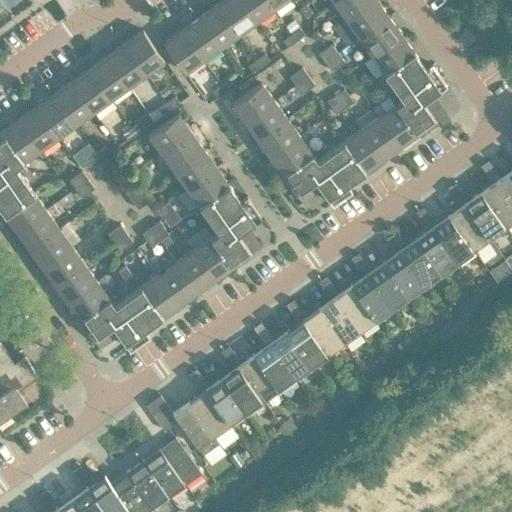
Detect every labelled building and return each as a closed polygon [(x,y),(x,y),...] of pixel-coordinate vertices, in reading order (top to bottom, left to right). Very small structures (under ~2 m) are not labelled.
[(241,0),(219,0),(216,2),(238,32),(255,19),(241,0)] [(267,0),(241,0),(255,19),(273,7),(267,0)] [(333,0),(346,18),(370,0),(333,0)] [(377,0),(370,0),(346,18),(358,36),(388,15),(377,0)] [(216,2),(199,15),(220,45),(238,32),(216,2)] [(299,7),(305,16),(312,11),(306,2),(299,7)] [(199,15),(181,27),(202,57),(220,45),(199,15)] [(388,15),(358,36),(371,54),(401,33),(388,15)] [(304,33),(300,27),(299,27),(294,19),(285,24),(291,33),(296,39),(304,33)] [(181,27),(163,41),(184,70),(202,57),(181,27)] [(142,29),(124,42),(145,71),(164,58),(142,29)] [(283,39),(287,46),(296,39),(291,33),(283,39)] [(401,33),(371,54),(384,71),(413,50),(401,33)] [(124,42),(106,54),(128,84),(145,71),(124,42)] [(331,42),(325,47),(331,56),(337,51),(331,42)] [(331,56),(325,47),(318,52),(324,60),(331,56)] [(413,50),(384,71),(402,97),(395,102),(417,131),(445,111),(431,92),(446,82),(432,63),(426,67),(413,50)] [(337,51),(331,56),(337,64),(344,60),(337,51)] [(265,52),(256,58),(261,64),(269,58),(265,52)] [(106,54),(89,67),(110,97),(128,84),(106,54)] [(331,56),(324,60),(331,69),(337,64),(331,56)] [(247,64),(252,71),(261,64),(256,58),(247,64)] [(302,66),(295,70),(301,79),(308,74),(302,66)] [(89,67),(71,79),(92,109),(110,97),(89,67)] [(301,79),(295,70),(289,75),(295,83),(301,79)] [(308,74),(301,79),(308,88),(314,83),(308,74)] [(229,77),(221,83),(226,90),(234,83),(229,77)] [(71,79),(54,92),(75,122),(92,109),(71,79)] [(308,88),(301,79),(295,83),(301,92),(308,88)] [(231,102),(244,120),(274,99),(261,80),(231,102)] [(217,96),(226,90),(221,83),(212,89),(217,96)] [(344,87),(335,93),(340,100),(348,94),(344,87)] [(54,92),(36,105),(57,135),(75,122),(54,92)] [(340,100),(335,93),(326,99),(331,106),(340,100)] [(175,94),(166,101),(171,107),(179,101),(175,94)] [(353,100),(348,94),(340,100),(344,106),(353,100)] [(274,99),(244,120),(257,138),(286,117),(274,99)] [(340,100),(331,106),(336,112),(344,106),(340,100)] [(162,113),(171,107),(166,101),(157,107),(162,113)] [(417,131),(395,102),(378,115),(399,144),(417,131)] [(36,105),(18,118),(39,147),(57,135),(36,105)] [(148,133),(161,151),(191,130),(178,111),(148,133)] [(399,144),(378,115),(359,127),(381,157),(399,144)] [(286,117),(257,138),(269,155),(299,134),(286,117)] [(18,118),(0,130),(21,160),(39,147),(18,118)] [(139,120),(131,126),(135,132),(144,126),(139,120)] [(135,132),(131,126),(122,132),(127,138),(135,132)] [(381,157),(359,127),(342,140),(363,170),(381,157)] [(0,206),(3,211),(33,190),(15,165),(21,160),(0,130),(0,206)] [(191,130),(161,151),(173,168),(203,147),(191,130)] [(299,134),(269,155),(282,173),(311,151),(299,134)] [(316,158),(311,151),(282,173),(302,201),(321,187),(331,202),(351,188),(346,182),(363,170),(342,140),(316,158)] [(109,151),(104,145),(95,151),(100,158),(109,151)] [(203,147),(173,168),(186,186),(216,165),(203,147)] [(100,158),(95,151),(87,157),(92,164),(100,158)] [(480,164),(486,173),(494,168),(487,158),(480,164)] [(216,165),(186,186),(199,204),(228,182),(216,165)] [(511,167),(511,168),(500,177),(497,179),(511,200),(511,166),(511,167)] [(511,200),(497,179),(500,177),(494,168),(486,173),(493,182),(481,191),(480,189),(480,190),(505,224),(504,223),(511,217),(511,200)] [(88,178),(81,169),(75,174),(81,182),(88,178)] [(81,182),(75,174),(69,178),(75,187),(81,182)] [(94,186),(88,178),(81,182),(87,191),(94,186)] [(144,189),(138,181),(131,186),(137,194),(144,189)] [(81,196),(87,191),(81,182),(75,187),(81,196)] [(240,199),(228,182),(199,204),(217,229),(210,234),(232,264),(260,243),(246,224),(260,214),(247,195),(240,199)] [(447,187),(454,196),(461,191),(455,182),(447,187)] [(137,194),(131,186),(125,190),(131,199),(137,194)] [(150,198),(144,189),(137,194),(144,203),(150,198)] [(33,190),(3,211),(16,229),(45,208),(33,190)] [(480,191),(468,200),(464,203),(488,236),(489,236),(488,234),(503,224),(504,225),(505,224),(480,190),(479,190),(480,191)] [(488,236),(464,203),(468,200),(461,191),(454,196),(461,205),(449,214),(448,213),(447,213),(472,248),(473,247),(472,246),(487,235),(488,236)] [(138,207),(144,203),(137,194),(131,199),(138,207)] [(415,210),(422,219),(429,214),(423,205),(415,210)] [(45,208),(16,229),(29,247),(58,226),(45,208)] [(448,215),(436,223),(432,226),(456,259),(456,258),(471,247),(472,248),(447,213),(448,215)] [(456,259),(432,226),(436,223),(429,214),(422,219),(428,228),(416,237),(415,236),(440,271),(440,270),(439,269),(454,258),(455,260),(456,259)] [(164,226),(159,219),(150,225),(155,232),(164,226)] [(126,231),(120,223),(114,227),(113,227),(119,236),(126,231)] [(155,232),(150,225),(142,232),(146,238),(155,232)] [(58,226),(29,247),(42,265),(71,244),(58,226)] [(168,232),(164,226),(155,232),(160,238),(168,232)] [(119,236),(113,227),(107,232),(113,240),(119,236)] [(383,233),(389,242),(397,237),(390,228),(383,233)] [(132,240),(126,231),(119,236),(126,244),(132,240)] [(151,244),(160,238),(155,232),(146,238),(151,244)] [(232,264),(210,234),(193,247),(214,276),(232,264)] [(119,249),(126,244),(119,236),(113,240),(119,249)] [(415,238),(403,246),(400,249),(423,282),(424,282),(423,281),(438,270),(439,271),(440,271),(415,236),(414,237),(415,238)] [(423,282),(400,249),(403,246),(397,237),(389,242),(396,252),(384,260),(383,259),(407,294),(408,294),(407,292),(422,281),(423,283),(423,282)] [(71,244),(42,265),(54,282),(84,261),(71,244)] [(193,247),(175,260),(196,289),(214,276),(193,247)] [(350,256),(357,266),(364,260),(358,251),(350,256)] [(383,261),(371,269),(367,272),(391,306),(392,305),(391,304),(406,293),(407,294),(383,259),(382,260),(383,261)] [(175,260),(157,273),(178,302),(196,289),(175,260)] [(391,306),(367,272),(371,269),(364,260),(357,266),(363,275),(352,283),(351,282),(350,282),(375,317),(374,315),(390,305),(390,306),(391,306)] [(84,261),(54,282),(67,300),(96,279),(84,261)] [(124,263),(117,268),(124,277),(130,272),(124,263)] [(178,302),(157,273),(139,285),(160,314),(178,302)] [(318,280),(324,289),(332,283),(325,274),(318,280)] [(96,279),(67,300),(79,318),(109,297),(96,279)] [(350,284),(338,293),(335,295),(359,329),(359,328),(358,327),(373,316),(374,318),(375,317),(350,282),(350,283),(350,284)] [(359,329),(335,295),(338,293),(332,283),(324,289),(331,298),(319,306),(318,305),(318,306),(342,340),(343,340),(342,339),(357,328),(358,329),(359,329)] [(143,326),(160,314),(139,285),(114,303),(109,297),(79,318),(99,346),(119,332),(129,346),(148,333),(143,326)] [(285,303),(292,312),(299,307),(293,297),(285,303)] [(318,307),(306,316),(302,318),(326,352),(327,351),(326,350),(341,339),(342,341),(342,340),(318,306),(317,306),(318,307)] [(326,352),(302,318),(306,316),(299,307),(292,312),(299,321),(287,330),(286,328),(285,329),(310,363),(309,362),(324,351),(325,352),(326,352)] [(253,326),(259,335),(267,330),(260,320),(253,326)] [(0,364),(13,356),(12,355),(7,347),(8,341),(13,338),(5,326),(0,329),(0,364)] [(285,330),(274,339),(270,342),(294,375),(293,373),(308,363),(309,364),(310,363),(285,329),(285,330)] [(294,375),(270,342),(274,339),(267,330),(259,335),(266,344),(254,353),(253,351),(253,352),(277,387),(278,386),(277,385),(292,374),(293,375),(294,375)] [(228,344),(221,349),(227,358),(235,353),(228,344)] [(21,349),(12,355),(13,356),(0,364),(0,383),(3,388),(4,388),(23,375),(28,383),(36,377),(37,372),(21,349)] [(253,354),(241,362),(238,365),(261,398),(262,398),(261,397),(276,386),(277,387),(253,352),(252,352),(253,354)] [(261,398),(238,365),(241,362),(235,353),(227,358),(234,367),(222,376),(221,375),(220,375),(245,410),(246,409),(245,408),(260,397),(261,399),(261,398)] [(188,372),(195,381),(202,376),(196,367),(188,372)] [(3,388),(0,390),(0,418),(26,400),(18,390),(28,383),(23,375),(4,388),(3,388)] [(245,410),(220,375),(221,377),(209,385),(205,388),(229,421),(230,421),(229,420),(244,409),(245,410)] [(229,421),(205,388),(209,385),(202,376),(195,381),(201,390),(189,399),(189,398),(188,398),(213,433),(212,431),(228,421),(228,422),(229,421)] [(151,411),(159,405),(166,401),(160,392),(145,403),(151,411)] [(213,433),(188,398),(187,399),(188,400),(174,410),(173,409),(172,410),(166,401),(159,405),(163,411),(166,415),(172,411),(178,418),(202,452),(218,441),(213,433)] [(163,411),(159,405),(151,411),(155,417),(163,411)] [(163,411),(155,417),(159,423),(167,417),(166,415),(163,411)] [(178,418),(172,411),(166,415),(167,417),(172,423),(178,418)] [(167,417),(159,423),(163,429),(172,423),(167,417)] [(175,435),(159,447),(185,483),(201,471),(175,435)] [(159,447),(143,458),(168,494),(185,483),(159,447)] [(143,458),(126,470),(152,506),(168,494),(143,458)] [(71,469),(78,479),(85,473),(79,464),(71,469)] [(110,481),(128,507),(131,511),(143,511),(152,506),(126,470),(110,481)] [(103,474),(92,482),(88,485),(107,511),(118,511),(126,507),(127,508),(128,507),(110,481),(104,472),(102,473),(103,474)] [(85,473),(78,479),(85,488),(88,485),(92,482),(85,473)] [(72,495),(71,495),(83,511),(107,511),(88,485),(85,488),(73,496),(72,495)] [(39,492),(46,502),(53,496),(46,487),(39,492)] [(72,497),(60,506),(56,508),(58,511),(83,511),(71,495),(71,496),(72,497)] [(53,496),(46,502),(52,511),(56,508),(60,506),(53,496)]
